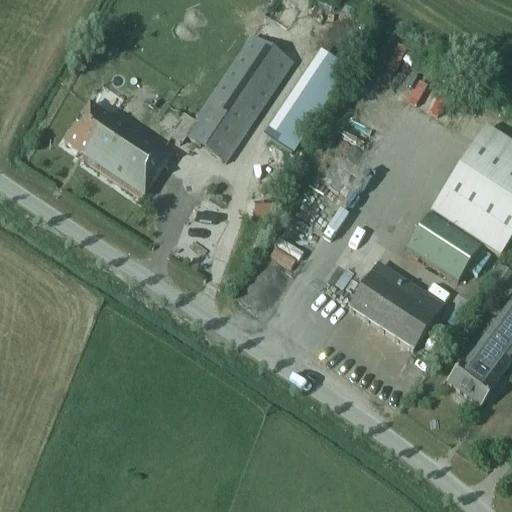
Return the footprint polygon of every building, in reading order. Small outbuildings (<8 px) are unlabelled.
[(184,139),(223,165),(291,66),(250,39),(193,124),(182,117),(168,139),(179,147),(184,139)] [(276,144),(301,159),(353,71),(327,56),(276,144)] [(435,89),(422,108),(441,121),(454,102),(435,89)] [(112,116),(109,120),(89,107),(63,145),(83,160),(81,163),(140,203),(171,155),(112,116)] [(429,217),(498,260),(511,238),(511,148),(485,131),(429,217)] [(428,219),(405,254),(456,287),(479,252),(428,219)] [(274,260),(296,273),(306,256),(283,243),(274,260)] [(377,267),(347,313),(412,355),(442,309),(377,267)] [(500,294),(511,277),(499,269),(487,286),(500,294)] [(511,303),(476,351),(476,350),(464,365),(463,364),(446,386),(479,411),(495,390),(493,389),(511,362),(511,303)]
